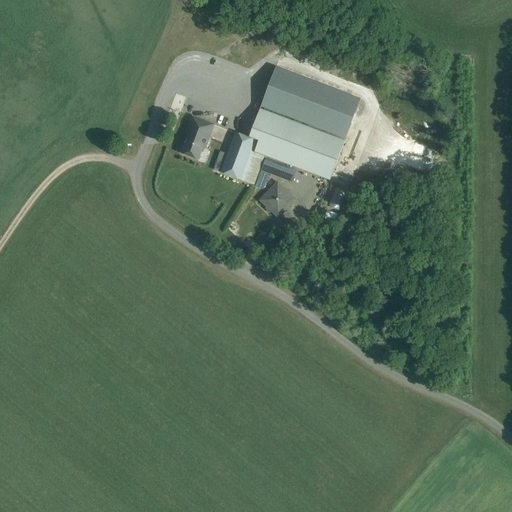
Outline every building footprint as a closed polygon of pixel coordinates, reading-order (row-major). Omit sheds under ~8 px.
[(271,78),(261,107),(346,139),(361,98),(276,66),(271,78)] [(249,138),(249,139),(258,142),(254,153),(264,157),(330,182),(346,140),(260,108),(249,138)] [(214,125),(193,117),(187,132),(189,133),(182,153),(198,159),(203,148),(205,149),(214,125)] [(249,138),(236,133),(221,172),(254,185),(264,157),(254,153),(258,142),(249,139),(249,138)] [(266,158),(255,186),(264,190),(270,174),(285,179),(289,167),(266,158)] [(385,191),(386,179),(372,178),(372,190),(385,191)] [(278,182),(267,193),(260,200),(278,218),(296,200),(278,182)] [(340,209),(345,190),(334,187),(329,206),(340,209)] [(339,214),(316,207),(312,219),(335,225),(339,214)]
